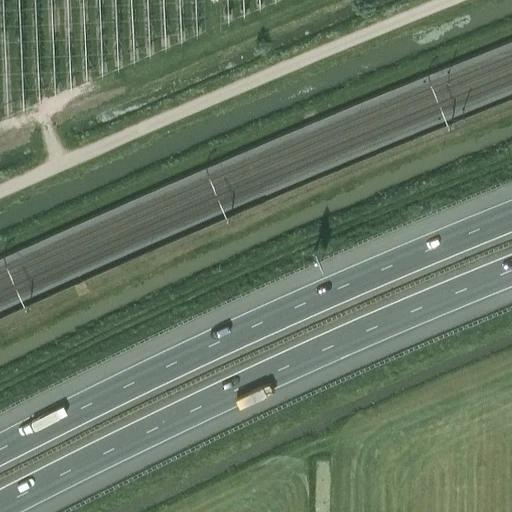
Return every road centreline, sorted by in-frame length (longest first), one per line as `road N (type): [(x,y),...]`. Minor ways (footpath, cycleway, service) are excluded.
road 1 (motorway): [(0,506),(287,365),(511,271)]
road 2 (motorway): [(511,215),(311,300),(0,449)]
road 3 (unclassified): [(450,0),(0,191)]
